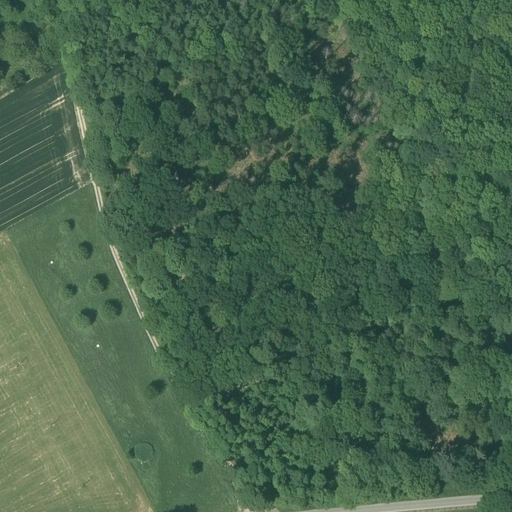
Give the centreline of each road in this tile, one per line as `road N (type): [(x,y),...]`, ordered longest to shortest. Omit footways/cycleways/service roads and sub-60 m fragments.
road 1 (track): [(189,406),(322,357),(328,318)]
road 2 (unclassified): [(365,511),(511,497)]
